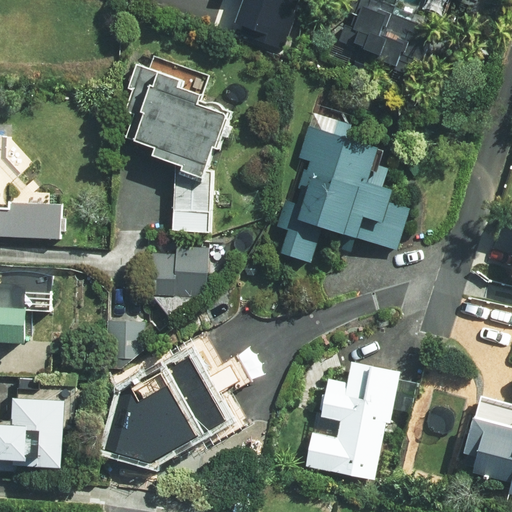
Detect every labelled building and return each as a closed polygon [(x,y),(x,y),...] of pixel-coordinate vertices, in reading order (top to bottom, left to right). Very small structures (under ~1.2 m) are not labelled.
[(260,0),(251,24),(297,41),(310,7),(290,0),(260,0)] [(368,0),(356,0),(336,46),(404,76),(410,62),(418,65),(427,42),(420,40),(426,26),(368,0)] [(0,70),(36,72),(37,15),(0,14),(0,70)] [(197,100),(178,93),(181,84),(135,68),(127,92),(131,93),(123,115),(132,118),(125,141),(133,144),(132,147),(153,154),(150,161),(173,170),(171,234),(207,235),(210,174),(207,174),(205,170),(210,154),(215,156),(224,121),(195,112),(197,100)] [(303,172),(297,190),(300,191),(296,205),(284,201),(275,229),(287,233),(278,257),(309,267),(317,242),(393,266),(402,238),(409,212),(388,206),(391,194),(381,191),(387,171),(371,166),(375,153),(306,128),(295,159),(309,165),(306,173),(303,172)] [(0,239),(59,242),(60,208),(7,207),(7,210),(0,209),(0,239)] [(174,257),(149,257),(148,298),(208,299),(209,249),(175,248),(174,257)] [(0,346),(21,348),(23,290),(0,288),(0,346)] [(130,370),(144,354),(146,320),(107,319),(105,369),(130,370)] [(223,366),(207,337),(121,376),(127,392),(110,443),(163,461),(197,442),(203,453),(252,425),(234,393),(266,375),(252,350),(223,366)] [(388,428),(398,374),(349,365),(345,386),(327,383),(321,419),(340,422),(337,439),(310,434),(304,470),(374,483),(385,427),(388,428)] [(62,406),(11,402),(9,431),(0,430),(0,465),(7,466),(6,470),(57,474),(62,406)] [(507,497),(511,497),(511,431),(470,422),(461,457),(473,460),(469,475),(509,485),(507,497)]
